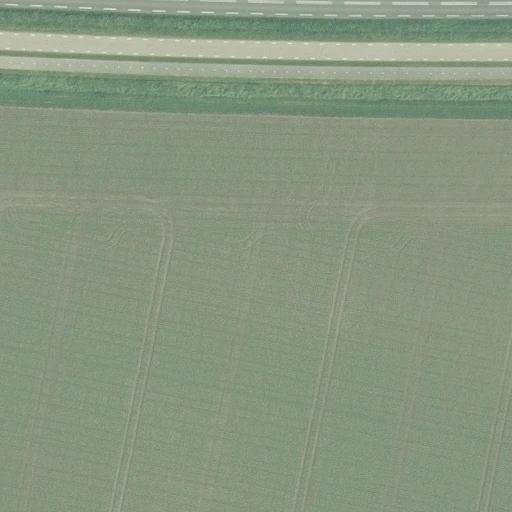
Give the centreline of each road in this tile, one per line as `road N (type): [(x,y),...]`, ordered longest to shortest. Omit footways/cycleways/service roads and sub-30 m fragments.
road 1 (unclassified): [(0,42),(511,52)]
road 2 (primary): [(180,0),(511,4)]
